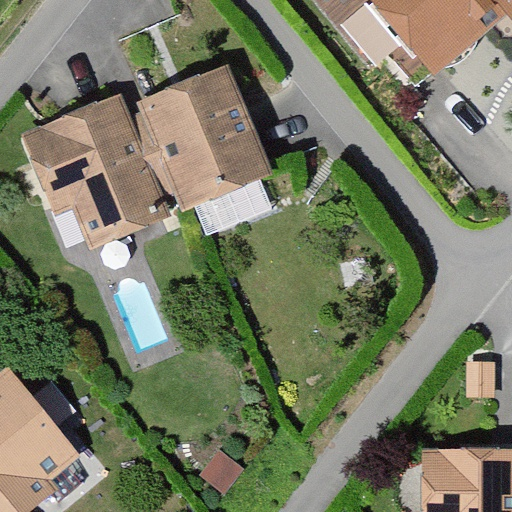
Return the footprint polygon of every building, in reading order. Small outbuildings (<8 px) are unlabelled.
[(511,0),(353,0),(419,76),(489,17),(511,44),(511,0)] [(71,219),(87,256),(257,183),(215,86),(124,125),(108,88),(0,134),(0,159),(33,235),(71,219)] [(207,234),(275,209),(267,185),(198,210),(207,234)] [(0,511),(72,451),(0,366),(0,511)] [(511,511),(511,438),(410,439),(410,511),(511,511)]
